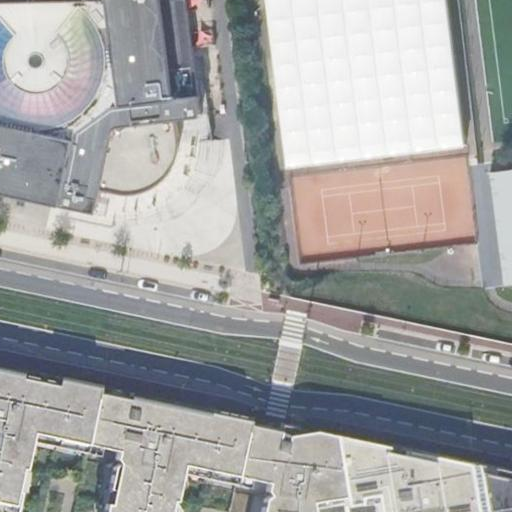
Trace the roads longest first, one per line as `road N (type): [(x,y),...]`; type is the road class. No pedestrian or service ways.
road 1 (primary): [(511,382),(362,352),(295,326),(226,324),(0,275)]
road 2 (primary): [(0,330),(206,373),(279,401),(356,406),(511,438)]
